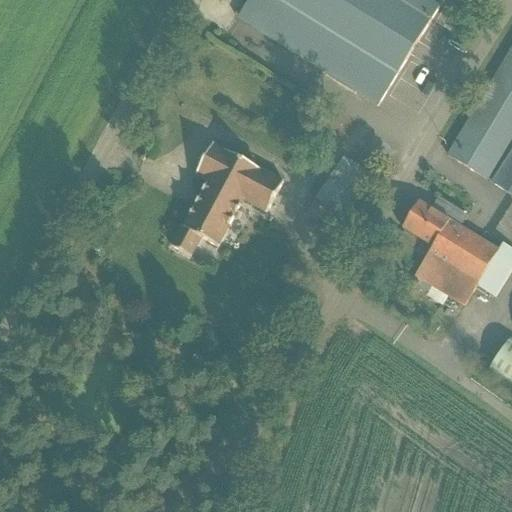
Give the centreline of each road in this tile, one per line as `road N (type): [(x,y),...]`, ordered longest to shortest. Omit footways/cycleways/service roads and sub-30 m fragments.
road 1 (unclassified): [(164,511),(267,418),(511,2)]
road 2 (unclassified): [(0,349),(186,0)]
